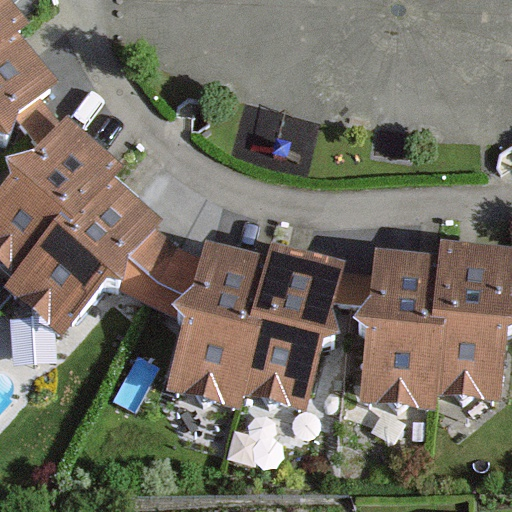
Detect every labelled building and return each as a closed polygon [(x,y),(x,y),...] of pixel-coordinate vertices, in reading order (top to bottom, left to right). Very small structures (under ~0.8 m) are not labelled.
[(35,30),(9,0),(0,0),(0,58),(24,39),(35,30)] [(0,149),(69,93),(24,39),(0,58),(0,149)] [(79,127),(0,214),(0,260),(32,289),(123,187),(133,176),(79,127)] [(72,342),(172,230),(123,187),(32,289),(23,299),(72,342)] [(511,408),(511,396),(511,266),(459,262),(457,278),(445,401),(511,408)] [(284,281),(215,264),(184,391),(252,408),(254,400),(284,281)] [(254,400),(317,416),(350,282),(287,267),(284,281),(254,400)] [(457,278),(387,271),(373,413),(443,420),(445,401),(457,278)]
